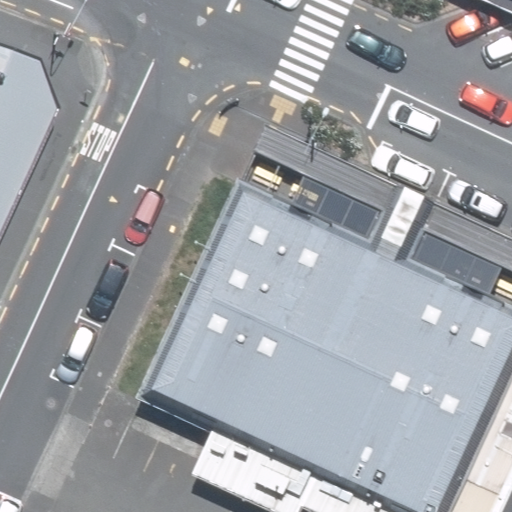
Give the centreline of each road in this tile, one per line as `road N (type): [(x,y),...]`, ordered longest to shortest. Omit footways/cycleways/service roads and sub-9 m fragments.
road 1 (tertiary): [(0,393),(182,0)]
road 2 (secondary): [(229,0),(511,129)]
